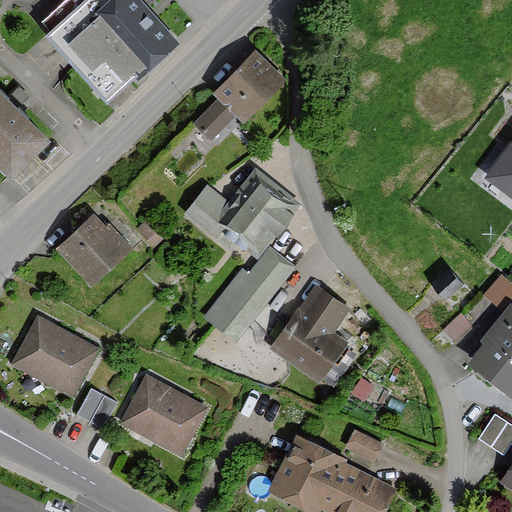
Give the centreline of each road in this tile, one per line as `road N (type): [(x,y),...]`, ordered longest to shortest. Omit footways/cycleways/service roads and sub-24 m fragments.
road 1 (residential): [(448,511),(452,410),(413,336),(343,256),(322,218),(299,139),(286,0)]
road 2 (tertiary): [(0,258),(258,0)]
road 3 (residential): [(0,431),(143,511)]
